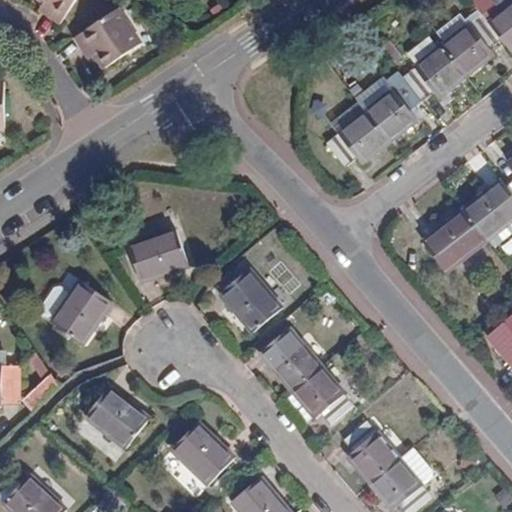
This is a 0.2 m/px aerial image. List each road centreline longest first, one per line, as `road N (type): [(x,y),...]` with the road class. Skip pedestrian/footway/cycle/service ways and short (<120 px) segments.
road 1 (residential): [(511,449),(335,244)]
road 2 (residential): [(337,511),(183,330)]
road 3 (residential): [(335,244),(511,106)]
road 4 (residential): [(335,244),(192,87)]
road 5 (residential): [(192,87),(321,0)]
road 6 (residential): [(0,38),(28,47),(99,147)]
